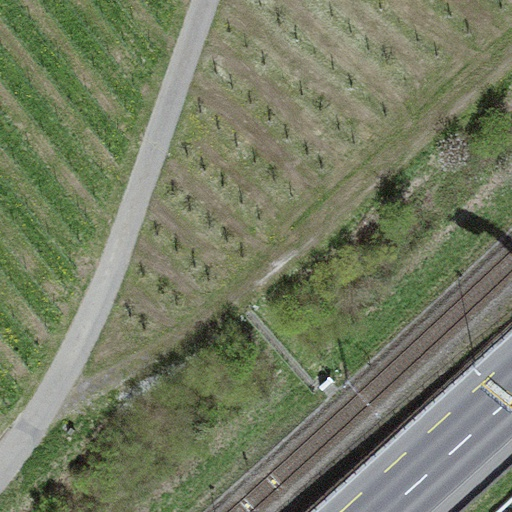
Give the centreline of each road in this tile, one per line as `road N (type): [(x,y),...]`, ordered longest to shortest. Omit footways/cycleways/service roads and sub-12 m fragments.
road 1 (unclassified): [(0,473),(42,419),(97,320),(207,0)]
road 2 (primary): [(511,395),(382,511)]
